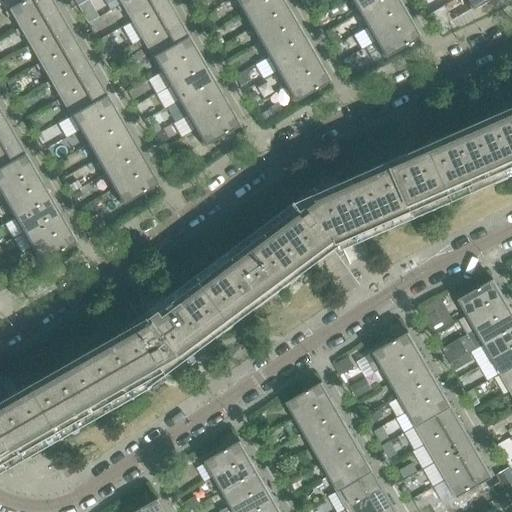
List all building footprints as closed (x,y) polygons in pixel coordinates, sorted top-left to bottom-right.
[(18,29),(54,8),(49,0),(23,0),(8,9),(9,9),(7,10),(8,11),(4,13),(7,18),(12,14),(19,27),(18,28),(18,29)] [(130,23),(166,2),(165,0),(129,0),(120,5),(116,8),(119,12),(124,9),(131,21),(130,22),(130,23)] [(234,0),(242,13),(265,0),(232,0),(233,0),(234,0)] [(251,28),(285,8),(280,0),(265,0),(242,13),(241,14),(241,15),(243,14),(251,28)] [(350,0),(358,13),(380,0),(350,0)] [(365,29),(401,8),(396,0),(380,0),(358,13),(356,14),(358,13),(366,27),(364,28),(365,29)] [(471,10),(487,0),(465,0),(470,8),(469,9),(469,10),(471,9),(471,10)] [(140,41),(177,20),(166,2),(130,23),(127,25),(129,30),(135,27),(142,39),(140,40),(140,41)] [(28,46),(64,25),(54,8),(18,29),(14,31),(17,35),(22,32),(29,44),(28,45),(28,46)] [(259,42),(294,23),(285,8),(251,28),(249,29),(251,28),(259,42)] [(373,43),(409,22),(401,8),(365,29),(366,28),(374,42),(373,43)] [(151,58),(187,37),(177,20),(140,41),(137,43),(139,47),(145,44),(152,57),(150,58),(151,58)] [(383,58),(418,38),(409,22),(373,43),(373,44),(375,43),(383,56),(381,57),(382,58),(383,57),(383,58)] [(267,57),(302,37),(294,23),(257,43),(258,44),(260,43),(267,57)] [(38,64),(75,43),(64,25),(28,46),(25,48),(27,53),(33,50),(40,62),(38,63),(38,64)] [(161,72),(195,52),(187,37),(151,58),(151,59),(153,58),(161,72)] [(268,58),(276,71),(310,52),(302,37),(267,57),(266,58),(266,59),(268,58)] [(49,81),(85,61),(75,43),(38,64),(35,66),(37,71),(43,68),(50,80),(48,81),(49,81)] [(169,86),(204,67),(195,52),(161,72),(159,73),(161,72),(169,86)] [(284,86),(319,66),(310,52),(276,71),(274,72),(275,73),(276,72),(284,86)] [(59,99),(95,78),(85,61),(49,81),(45,84),(47,88),(53,85),(60,98),(58,98),(59,99)] [(293,102),(328,82),(319,66),(284,86),(283,87),(283,88),(285,87),(293,100),(291,101),(291,102),(293,101),(293,102)] [(177,101),(212,81),(204,67),(169,86),(167,87),(168,88),(169,87),(177,101)] [(70,115),(105,96),(95,78),(59,99),(55,101),(58,106),(63,103),(70,115)] [(186,115),(220,96),(212,81),(177,101),(176,102),(176,103),(178,102),(186,115)] [(79,130),(114,111),(105,96),(70,115),(69,116),(69,117),(71,116),(79,130)] [(194,130),(229,110),(220,96),(186,115),(184,116),(185,117),(186,116),(194,130)] [(203,146),(238,126),(229,110),(194,130),(193,131),(193,132),(195,131),(203,144),(201,145),(201,146),(203,145),(203,146)] [(87,145),(122,125),(114,111),(79,130),(77,131),(78,132),(79,131),(87,145)] [(177,360),(265,294),(330,246),(330,245),(335,242),(338,239),(340,243),(358,235),(358,236),(511,168),(511,115),(435,149),(340,191),(315,202),(303,207),(302,206),(169,306),(153,318),(151,322),(145,328),(0,411),(0,466),(169,370),(167,367),(177,360)] [(0,144),(13,137),(3,119),(0,121),(0,144)] [(96,159),(130,140),(122,125),(87,145),(86,146),(86,147),(88,146),(96,159)] [(0,167),(23,155),(13,137),(0,144),(0,167)] [(104,174),(139,154),(130,140),(96,159),(94,160),(95,161),(96,160),(104,174)] [(113,188),(147,169),(139,154),(104,174),(102,175),(103,176),(105,175),(113,188)] [(0,187),(32,169),(23,155),(0,167),(0,187)] [(189,174),(182,166),(174,172),(180,180),(189,174)] [(0,193),(6,203),(40,184),(32,169),(0,187),(0,193)] [(121,205),(156,184),(147,169),(113,188),(111,189),(111,190),(113,189),(121,203),(119,204),(120,205),(121,204),(121,205)] [(77,181),(69,186),(72,192),(80,188),(77,181)] [(14,218),(49,199),(40,184),(6,203),(4,204),(4,205),(6,204),(14,218)] [(22,233),(57,213),(49,199),(14,218),(12,219),(13,220),(15,219),(22,233)] [(31,247),(65,228),(57,213),(22,233),(21,234),(23,233),(31,247)] [(40,263),(74,243),(65,228),(31,247),(29,248),(30,249),(31,248),(39,262),(38,263),(39,263),(40,263)] [(466,316),(502,295),(493,280),(459,300),(458,301),(458,302),(460,301),(468,315),(466,316)] [(475,331),(511,310),(502,295),(466,316),(467,317),(468,316),(476,329),(475,330),(475,331)] [(483,345),(511,328),(511,312),(511,310),(475,331),(477,330),(485,344),(483,345)] [(444,326),(437,312),(427,317),(435,331),(444,326)] [(492,360),(511,348),(511,328),(483,345),(483,346),(485,345),(493,359),(491,360),(492,360)] [(381,369),(417,348),(409,333),(374,353),(373,354),(373,355),(375,354),(383,368),(381,369)] [(451,365),(467,355),(462,346),(446,356),(451,365)] [(390,384),(426,363),(417,348),(381,369),(382,370),(383,369),(391,382),(390,383),(390,384)] [(500,374),(511,367),(511,348),(492,360),(493,359),(501,373),(500,374)] [(348,357),(337,364),(344,375),(355,368),(348,357)] [(398,398),(434,377),(426,363),(390,384),(392,383),(400,397),(398,398)] [(510,392),(511,390),(511,367),(500,374),(500,375),(502,374),(509,386),(504,389),(506,394),(510,392)] [(407,413),(443,392),(434,377),(398,398),(398,399),(400,398),(408,411),(406,412),(407,413)] [(371,390),(365,379),(349,388),(355,399),(371,390)] [(295,419),(331,398),(322,383),(287,403),(288,403),(286,404),(287,405),(288,404),(296,418),(295,419)] [(415,427),(451,406),(443,392),(407,413),(409,412),(416,426),(415,427)] [(303,434),(339,413),(331,398),(295,419),(295,420),(297,419),(305,432),(303,433),(303,434)] [(425,445),(461,424),(451,406),(415,427),(415,428),(417,427),(424,439),(419,442),(421,447),(425,445)] [(312,448),(348,427),(339,413),(303,434),(305,433),(313,447),(311,448),(312,448)] [(431,464),(435,462),(471,441),(461,424),(425,445),(427,444),(434,457),(429,460),(431,464)] [(320,463),(356,442),(348,427),(312,448),(312,449),(314,448),(321,461),(320,462),(320,463)] [(445,480),(481,459),(471,441),(435,462),(436,463),(437,462),(444,474),(439,478),(442,482),(445,480)] [(213,478),(249,457),(240,442),(206,462),(205,463),(205,464),(207,463),(215,477),(213,478)] [(328,477),(364,457),(356,442),(320,463),(322,462),(330,476),(328,477)] [(222,493),(258,472),(249,457),(213,478),(215,477),(223,491),(221,492),(222,493)] [(337,492),(373,471),(364,457),(328,477),(329,478),(330,477),(338,491),(337,492)] [(458,498),(492,478),(481,459),(445,480),(446,481),(448,480),(455,492),(449,495),(452,500),(456,498),(457,498),(458,498)] [(413,475),(408,465),(398,470),(403,480),(413,475)] [(511,486),(511,474),(509,469),(498,475),(502,482),(491,488),(496,496),(511,486)] [(347,509),(383,488),(373,471),(337,492),(339,491),(346,504),(340,507),(343,511),(347,509)] [(230,507),(266,486),(258,472),(222,493),(224,492),(232,506),(230,507)] [(302,488),(296,477),(288,482),(294,492),(302,488)] [(255,511),(274,501),(266,486),(230,507),(232,507),(235,511),(255,511)] [(382,511),(393,506),(383,488),(347,509),(347,510),(349,509),(350,511),(382,511)] [(511,504),(511,492),(511,490),(496,501),(502,510),(511,504)] [(165,511),(158,499),(136,511),(165,511)] [(280,511),(274,501),(255,511),(280,511)]
